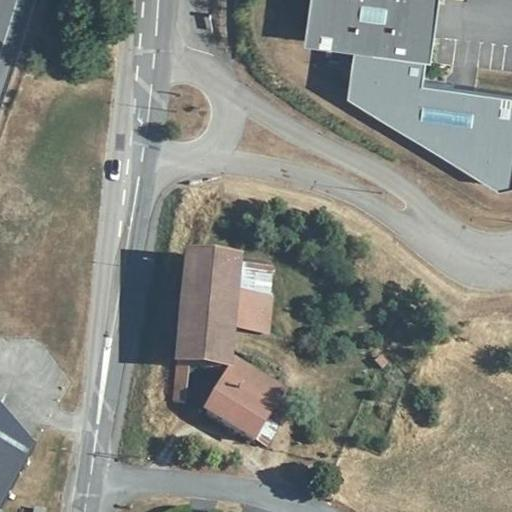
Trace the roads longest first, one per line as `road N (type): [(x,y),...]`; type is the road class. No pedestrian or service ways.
road 1 (unclassified): [(154,0),(86,476)]
road 2 (residential): [(86,476),(206,485),(318,511)]
